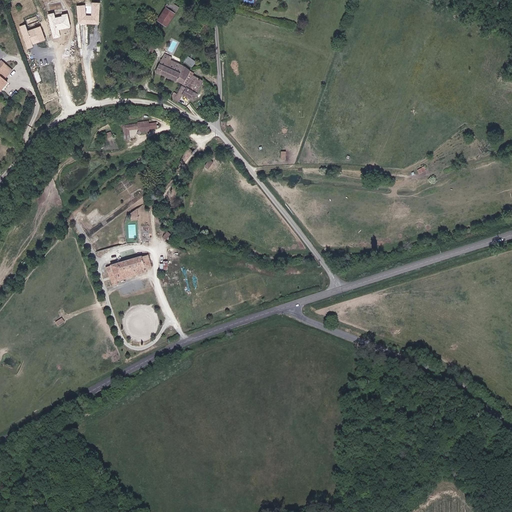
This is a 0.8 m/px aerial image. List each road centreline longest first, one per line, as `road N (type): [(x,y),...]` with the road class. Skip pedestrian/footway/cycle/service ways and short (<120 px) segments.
road 1 (secondary): [(0,442),(188,341),(292,305)]
road 2 (unclassified): [(292,305),(313,322),(448,376),(511,426)]
road 3 (unclassified): [(217,128),(140,101),(92,104),(48,127),(0,179)]
road 4 (unclassified): [(217,128),(343,290)]
road 5 (secondary): [(343,290),(511,234)]
road 6 (unclassified): [(214,0),(217,128)]
